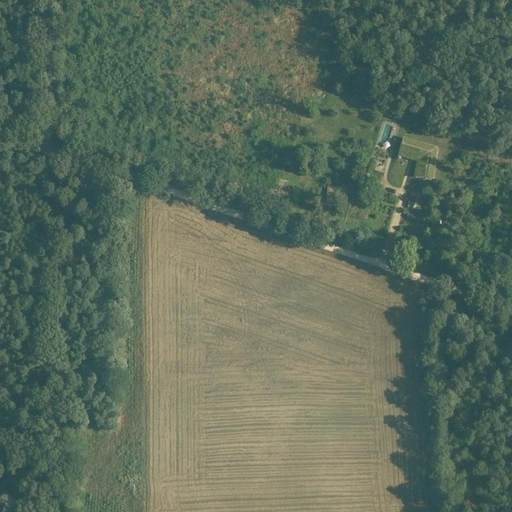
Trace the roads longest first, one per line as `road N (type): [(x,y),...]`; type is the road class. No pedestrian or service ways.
road 1 (track): [(511,308),(49,149),(45,0)]
road 2 (track): [(49,149),(55,511)]
